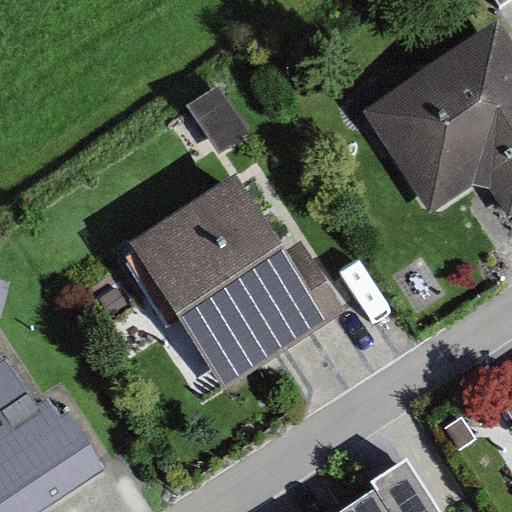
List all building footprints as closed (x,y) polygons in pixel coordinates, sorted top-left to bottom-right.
[(511,0),(495,0),(502,10),(511,3),(511,0)] [(511,45),(505,35),(369,124),(433,222),(491,185),(511,216),(511,45)] [(219,92),(189,113),(219,156),(250,135),(219,92)] [(238,186),(134,254),(226,395),(345,317),(300,249),(286,259),(238,186)] [(0,285),(0,321),(3,322),(11,289),(0,285)] [(10,364),(0,370),(0,511),(54,511),(107,477),(71,422),(63,427),(51,409),(45,417),(10,364)] [(511,403),(502,410),(511,425),(511,403)] [(466,423),(449,434),(463,455),(479,444),(466,423)] [(434,511),(409,472),(375,494),(379,500),(359,511),(434,511)]
